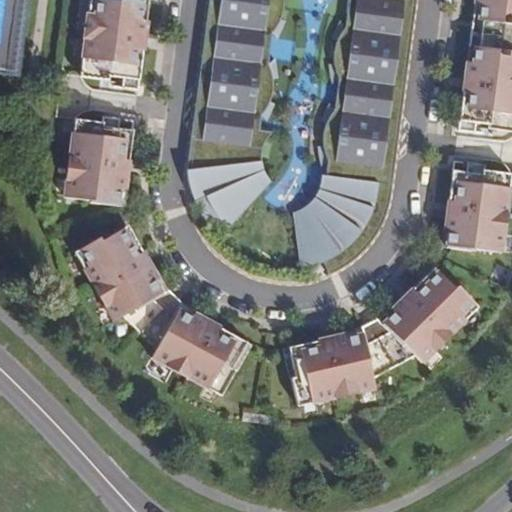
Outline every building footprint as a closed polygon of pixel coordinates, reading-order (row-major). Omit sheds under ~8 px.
[(0,0),(0,74),(19,77),(28,0),(0,0)] [(88,0),(86,15),(88,15),(80,77),(108,80),(109,76),(123,78),(122,88),(138,90),(139,76),(137,75),(138,62),(141,63),(147,21),(144,21),(146,5),(149,5),(149,0),(88,0)] [(416,0),(208,0),(186,171),(187,180),(189,186),(191,192),(196,205),(201,215),(211,228),(220,220),(229,228),(271,182),(265,173),(261,163),(261,153),(262,148),(267,138),(271,132),(260,131),(262,116),(268,64),(272,33),(276,0),(347,0),(344,27),(337,80),(334,109),(327,162),(319,185),(318,189),(314,197),(310,202),(305,206),(300,209),(292,212),(300,268),(304,268),(309,267),(316,266),(322,263),(329,277),(335,272),(341,269),(352,260),(359,255),(366,247),(372,239),(378,231),(381,223),(385,216),(387,208),(391,195),(393,180),(416,0)] [(276,0),(272,33),(277,39),(286,22),(281,19),(282,14),(284,8),(283,0),(276,0)] [(458,131),(474,133),(476,123),(491,125),(490,128),(511,131),(511,0),(475,0),(475,4),(478,5),(475,20),(473,20),(469,45),(472,46),(470,62),(467,61),(461,104),(464,104),(463,116),(460,116),(458,131)] [(331,84),(337,80),(344,27),(340,21),(331,39),(336,41),(334,46),(332,53),(332,60),(333,64),(328,64),(331,84)] [(275,59),(268,64),(262,116),(266,122),(275,104),(270,102),(273,93),(273,85),(273,79),(278,79),(275,59)] [(321,166),(327,162),(334,109),(329,103),(324,111),(320,121),(325,124),(322,130),(321,138),(321,146),(317,147),(321,166)] [(91,201),(118,205),(121,187),(124,188),(130,147),(127,147),(129,134),(132,134),(133,130),(118,128),(119,119),(103,117),(102,122),(74,118),(69,160),(67,160),(65,178),(67,178),(65,196),(91,199),(91,201)] [(507,210),(511,174),(485,170),(485,165),(468,163),(466,172),(452,171),(451,175),(455,176),(454,188),(450,187),(446,229),(449,229),(447,246),(475,250),(475,246),(501,250),(503,233),(506,233),(509,210),(507,210)] [(233,369),(247,343),(243,340),(241,344),(228,336),(231,333),(213,322),(195,312),(193,315),(180,307),(182,303),(175,296),(168,289),(164,292),(156,279),(160,278),(149,261),(138,244),(134,245),(128,235),(131,232),(129,228),(104,243),(101,239),(78,251),(96,283),(91,286),(103,307),(107,304),(116,321),(122,316),(155,348),(152,355),(167,364),(166,367),(185,378),(187,376),(221,396),(236,371),(233,369)] [(138,244),(131,232),(128,235),(134,245),(138,244)] [(405,295),(390,309),(392,312),(381,322),(378,318),(370,323),(361,327),(363,332),(347,336),(346,332),(326,337),(305,343),(306,347),(294,350),(293,346),(288,347),(295,377),(291,378),(297,406),(335,397),(335,400),(358,394),(357,392),(375,387),(374,379),(415,356),(421,362),(433,349),(436,351),(451,337),(447,334),(475,303),(458,285),(455,288),(434,267),(431,271),(434,274),(425,283),(421,280),(405,295)] [(425,283),(434,274),(431,271),(421,280),(425,283)] [(160,278),(156,279),(164,292),(168,289),(162,276),(160,278)] [(197,309),(182,303),(180,307),(193,315),(195,312),(197,309)] [(381,322),(392,312),(390,309),(387,307),(378,318),(381,322)] [(347,336),(363,332),(361,327),(346,329),(346,332),(347,336)] [(241,344),(243,340),(231,333),(228,336),(241,344)] [(253,346),(247,343),(233,369),(236,371),(238,372),(253,346)] [(295,377),(288,347),(282,349),(289,379),(291,378),(295,377)]
